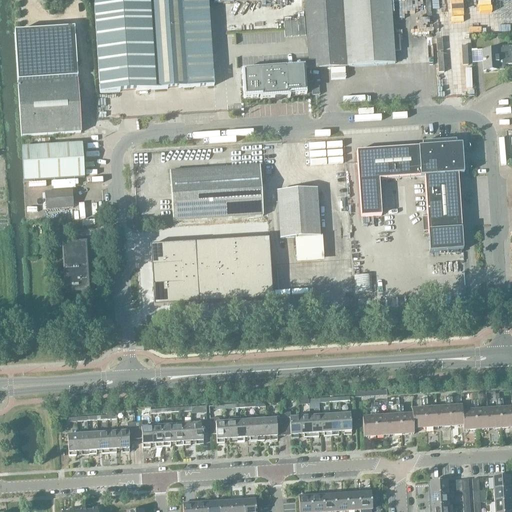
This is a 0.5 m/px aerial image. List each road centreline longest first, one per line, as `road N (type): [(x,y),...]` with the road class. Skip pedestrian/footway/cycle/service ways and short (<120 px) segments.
road 1 (unclassified): [(130,381),(115,159),(140,136),(224,130),(458,115),(482,123),(492,151),(504,356)]
road 2 (tertiary): [(130,381),(504,356)]
road 3 (residential): [(0,487),(161,477)]
road 4 (tertiary): [(0,388),(130,381)]
road 5 (residential): [(275,470),(396,467)]
